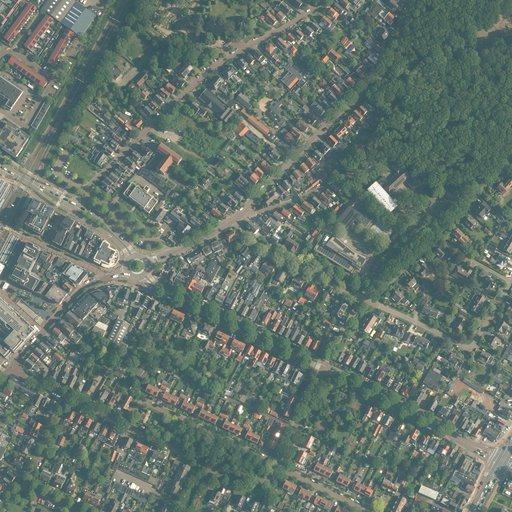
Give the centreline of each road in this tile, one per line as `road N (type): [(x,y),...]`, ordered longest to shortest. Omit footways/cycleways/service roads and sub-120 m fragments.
road 1 (residential): [(360,296),(379,268),(455,199),(395,141)]
road 2 (residential): [(150,126),(235,51),(328,0)]
road 3 (residential): [(244,210),(387,66)]
road 4 (tertiary): [(323,369),(144,275)]
road 5 (tertiary): [(501,460),(323,369)]
road 6 (residential): [(278,466),(152,405),(120,424)]
road 7 (residential): [(244,210),(297,200),(361,170),(395,141)]
road 8 (residential): [(360,296),(272,256),(235,218)]
road 9 (residential): [(101,277),(24,236),(0,285)]
